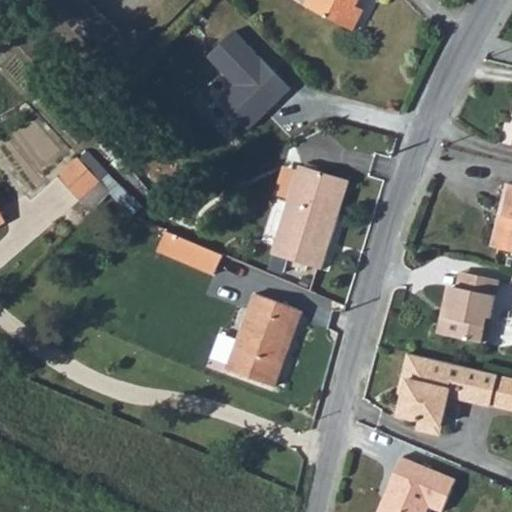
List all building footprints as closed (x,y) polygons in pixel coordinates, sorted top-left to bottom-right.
[(56,0),(41,14),(86,61),(109,40),(69,0),(56,0)] [(307,0),(349,23),(360,2),(356,0),(307,0)] [(226,29),(202,56),(232,83),(217,99),(248,127),(287,83),(226,29)] [(105,76),(128,52),(118,42),(95,66),(105,76)] [(79,157),(61,174),(82,197),(100,180),(79,157)] [(278,252),(326,269),(334,250),(329,248),(341,216),(345,218),(359,181),(310,164),(278,252)] [(489,242),(511,246),(511,181),(504,179),(489,242)] [(158,251),(216,275),(225,253),(168,229),(158,251)] [(439,330),(484,342),(497,278),(461,270),(458,286),(450,284),(439,330)] [(258,294),(233,349),(226,364),(273,386),(284,360),(278,358),(300,307),(260,289),(258,294)] [(278,358),(284,360),(306,310),(300,307),(278,358)] [(511,369),(411,345),(405,372),(409,373),(406,387),(401,407),(420,412),(419,415),(423,422),(435,424),(441,420),(449,386),(451,377),(461,379),(458,389),(506,400),(509,387),(511,387),(511,369)] [(449,386),(458,389),(461,379),(451,377),(449,386)] [(401,456),(378,511),(426,511),(429,507),(439,511),(441,511),(455,478),(401,456)]
